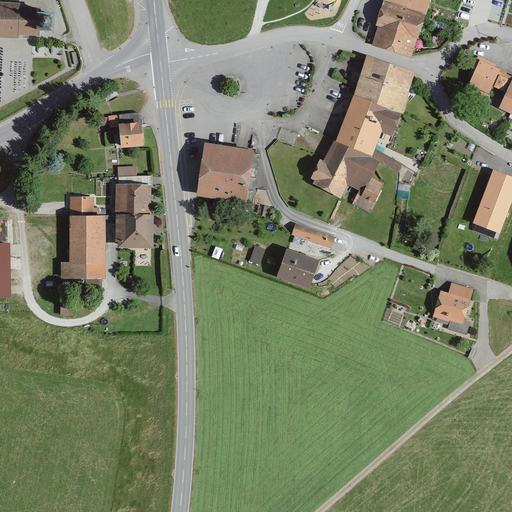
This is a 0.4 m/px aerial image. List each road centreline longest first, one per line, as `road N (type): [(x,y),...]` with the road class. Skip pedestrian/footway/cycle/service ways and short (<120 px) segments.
road 1 (primary): [(160,59),(184,304),(179,511)]
road 2 (residential): [(331,36),(296,122),(264,125),(279,208),(479,284)]
road 3 (residential): [(331,36),(290,34),(160,59)]
road 4 (residential): [(511,156),(449,113),(425,69)]
road 5 (unclassified): [(105,71),(0,134)]
